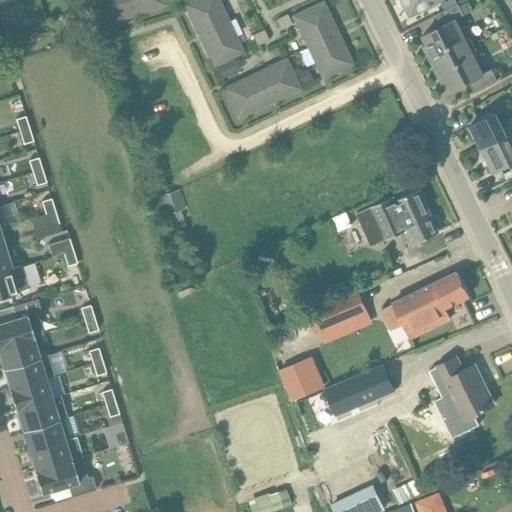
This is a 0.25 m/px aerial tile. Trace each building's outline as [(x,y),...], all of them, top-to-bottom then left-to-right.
[(133,16),(127,0),(91,0),(100,26),(133,16)] [(127,0),(133,16),(166,5),(164,0),(127,0)] [(213,66),(231,58),(244,52),(218,0),(191,0),(183,4),(213,66)] [(411,14),(429,5),(438,0),(402,0),(402,2),(406,8),(409,10),(411,14)] [(456,0),(447,0),(443,2),(447,9),(458,3),(456,0)] [(292,16),(307,47),(338,33),(323,1),(292,16)] [(433,65),(463,50),(459,43),(465,39),(455,20),(464,15),(458,3),(447,9),(435,15),(441,26),(423,35),(428,44),(424,46),(433,65)] [(288,14),(277,19),(282,29),(293,24),(288,14)] [(265,30),(254,34),(258,45),(269,40),(265,30)] [(353,64),(338,33),(307,47),(322,78),(353,64)] [(466,57),(463,50),(433,65),(442,83),(447,81),(452,91),(469,82),(475,92),(497,81),(491,69),(483,73),(473,54),(466,57)] [(286,59),(223,88),(238,118),(300,89),(286,59)] [(470,125),(482,148),(511,132),(511,115),(501,121),(496,112),(470,125)] [(29,129),(25,116),(16,119),(20,132),(29,129)] [(33,141),(29,129),(20,132),(23,144),(33,141)] [(511,132),(482,148),(493,171),(511,162),(511,161),(511,132)] [(42,170),(38,157),(29,160),(32,173),(42,170)] [(46,182),(42,170),(32,173),(36,185),(46,182)] [(370,208),(355,214),(370,247),(407,231),(413,245),(439,234),(419,190),(393,202),(392,199),(370,208)] [(55,210),(51,198),(41,201),(45,213),(55,210)] [(59,223),(55,210),(45,213),(49,226),(59,223)] [(308,231),(301,234),(302,238),(304,243),(312,240),(310,235),(308,231)] [(73,250),(69,238),(59,241),(63,253),(73,250)] [(0,272),(13,269),(6,249),(0,250),(0,272)] [(77,263),(73,250),(63,253),(67,266),(77,263)] [(0,296),(19,291),(13,269),(0,272),(0,296)] [(458,271),(392,303),(381,309),(392,330),(402,325),(409,338),(451,318),(445,307),(470,295),(458,271)] [(360,292),(312,312),(325,344),(373,323),(360,292)] [(0,345),(43,333),(32,299),(12,306),(16,318),(0,322),(0,345)] [(80,308),(84,320),(94,317),(90,305),(80,308)] [(98,330),(94,317),(84,320),(88,333),(98,330)] [(49,353),(43,333),(0,345),(0,357),(3,367),(49,353)] [(301,335),(272,344),(271,344),(278,371),(280,370),(283,381),(281,382),(282,384),(321,373),(313,346),(305,348),(301,335)] [(101,360),(97,347),(88,350),(92,363),(101,360)] [(55,374),(49,353),(3,367),(9,387),(8,388),(8,389),(55,374)] [(463,419),(476,413),(494,404),(474,365),(462,370),(456,357),(429,370),(442,398),(451,394),(463,419)] [(106,373),(102,360),(101,360),(92,363),(96,376),(106,373)] [(382,362),(323,387),(334,413),(393,389),(382,362)] [(62,395),(55,374),(8,389),(15,409),(62,395)] [(105,404),(114,401),(110,389),(101,392),(105,404)] [(68,415),(62,395),(15,409),(15,410),(16,410),(22,430),(68,415)] [(105,404),(109,417),(118,414),(114,401),(105,404)] [(29,450),(75,436),(68,415),(22,430),(29,450)] [(128,442),(124,430),(114,433),(118,445),(128,442)] [(81,457),(75,436),(29,450),(35,470),(34,470),(34,471),(81,457)] [(87,477),(81,457),(34,471),(41,493),(67,485),(71,497),(96,490),(92,476),(87,477)] [(331,502),(335,511),(381,511),(387,510),(376,483),(331,502)] [(287,489),(271,495),(276,510),(292,504),(287,489)] [(415,511),(412,503),(389,511),(415,511)]
